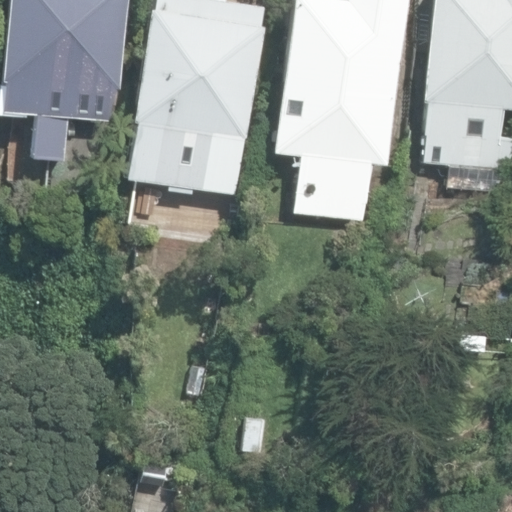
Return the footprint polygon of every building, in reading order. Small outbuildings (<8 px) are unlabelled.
[(29,156),(61,158),(65,115),(105,118),(108,86),(114,86),(121,0),(2,0),(0,28),(0,76),(1,77),(0,85),(0,109),(33,112),(29,156)] [(122,177),(198,188),(198,186),(202,187),(210,131),(241,135),(258,24),(255,23),(258,6),(220,0),(148,0),(148,6),(144,6),(127,120),(131,120),(122,177)] [(289,209),(359,216),(365,161),(382,163),(399,0),(287,0),(271,150),(295,153),(289,209)] [(445,187),(504,192),(508,139),(498,138),(500,105),(511,106),(511,0),(429,0),(421,99),(424,99),(421,129),(422,129),(420,159),(447,161),(445,187)] [(511,328),(411,321),(408,367),(449,370),(451,348),(511,352),(511,328)] [(239,449),(257,451),(262,416),(243,414),(239,449)]
